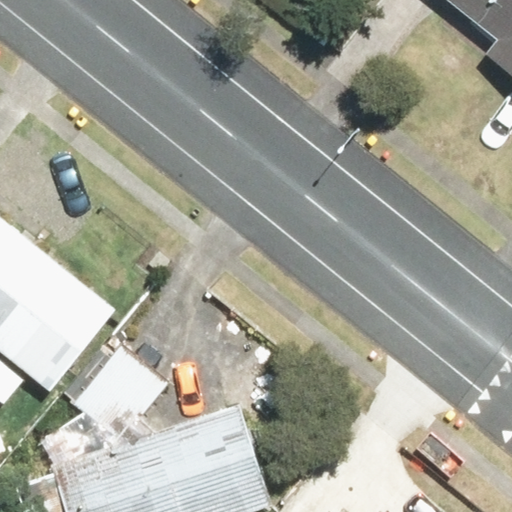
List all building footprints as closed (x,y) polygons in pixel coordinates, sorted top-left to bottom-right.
[(511,0),(459,0),(505,35),(493,50),(511,64),(511,0)] [(0,206),(0,342),(56,388),(123,307),(0,206)] [(166,375),(122,340),(73,401),(117,436),(166,375)] [(238,511),(277,499),(244,400),(39,468),(53,511),(238,511)] [(345,511),(335,503),(328,511),(345,511)]
